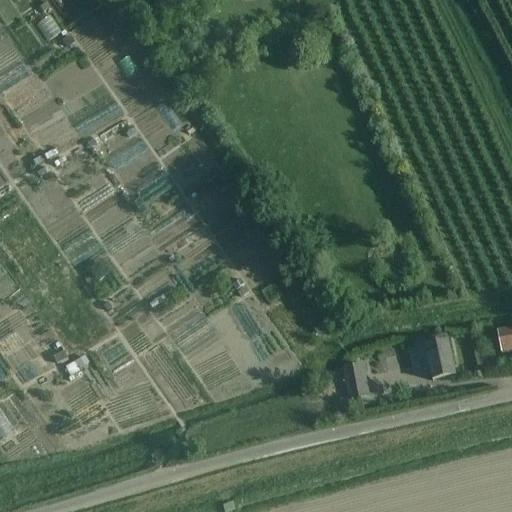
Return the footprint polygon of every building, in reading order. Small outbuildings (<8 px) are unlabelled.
[(70,37),(63,42),(67,47),(74,43),(70,37)] [(219,179),(209,186),(214,194),(224,187),(219,179)] [(87,259),(92,268),(115,257),(110,248),(87,259)] [(511,332),(498,335),(502,355),(511,353),(511,332)] [(433,347),(426,350),(433,384),(457,377),(448,337),(432,342),(433,347)] [(64,353),(54,358),(57,365),(68,359),(64,353)] [(85,358),(74,363),(77,369),(88,363),(85,358)] [(74,363),(65,368),(70,377),(79,372),(77,369),(74,363)] [(363,365),(343,369),(350,403),(370,399),(363,365)]
